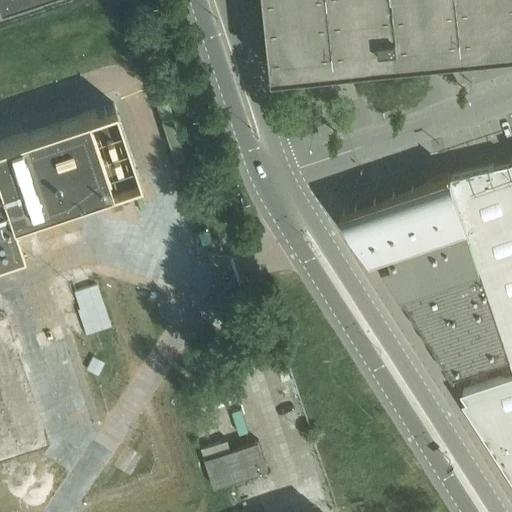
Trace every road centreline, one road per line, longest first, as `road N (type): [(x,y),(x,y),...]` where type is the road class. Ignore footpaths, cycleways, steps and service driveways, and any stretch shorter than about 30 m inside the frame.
road 1 (unclassified): [(482,511),(272,181)]
road 2 (unclassified): [(272,181),(511,99)]
road 3 (unclassified): [(272,181),(210,0)]
